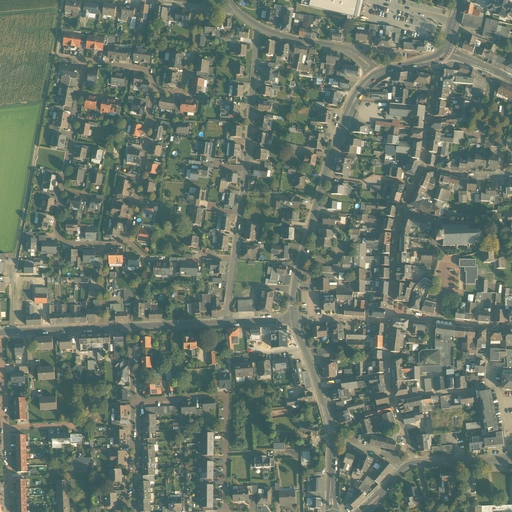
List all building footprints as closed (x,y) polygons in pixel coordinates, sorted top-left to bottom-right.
[(358,17),(361,0),(301,0),(300,5),(353,17),(353,16),(358,17)] [(364,0),(361,0),(358,17),(353,16),(353,17),(360,19),(364,0)] [(446,9),(448,1),(445,0),(438,0),(436,7),(439,7),(439,8),(443,8),(446,9)] [(499,2),(489,0),(489,5),(488,5),(487,10),(494,12),(493,15),(506,18),(507,15),(511,16),(511,5),(506,4),(506,2),(500,0),(499,2)] [(72,17),(77,18),(77,17),(76,17),(77,13),(78,10),(79,3),(75,2),(75,3),(67,2),(65,12),(72,13),(72,17)] [(85,18),(88,18),(89,13),(96,14),(98,5),(91,5),(85,4),(83,13),(83,18),(85,18)] [(114,17),(115,17),(116,10),(116,5),(112,5),(104,4),(103,10),(103,14),(107,14),(107,16),(110,16),(114,17)] [(143,19),(146,19),(147,14),(148,6),(141,5),(140,13),(144,14),(143,19)] [(463,14),(471,16),(473,10),(473,7),(469,6),(466,5),(465,10),(464,10),(463,14)] [(123,6),(121,16),(121,20),(127,21),(128,17),(132,17),(133,18),(134,16),(133,16),(135,8),(123,6)] [(164,22),(166,22),(167,17),(168,10),(163,9),(162,10),(161,10),(161,9),(159,7),(155,7),(154,19),(158,20),(159,18),(162,19),(164,22)] [(188,23),(189,13),(185,12),(185,11),(181,11),(176,11),(176,14),(175,21),(179,21),(179,22),(184,23),(184,22),(188,23)] [(265,23),(273,24),(275,12),(267,11),(267,12),(265,19),(265,23)] [(135,29),(141,30),(143,19),(144,14),(140,13),(137,13),(136,17),(136,18),(136,23),(135,29)] [(288,13),(288,16),(285,16),(285,15),(284,17),(284,18),(282,31),(290,32),(291,24),(292,18),(292,14),(288,13)] [(464,28),(478,31),(478,27),(484,28),(486,19),(482,19),(479,18),(471,16),(463,14),(461,24),(462,24),(465,24),(468,25),(467,28),(464,27),(464,28)] [(224,29),(231,30),(231,28),(231,24),(231,20),(225,20),(223,19),(223,24),(224,24),(224,28),(224,29)] [(482,37),(500,41),(500,37),(507,39),(510,29),(498,26),(499,22),(486,19),(484,28),(482,37)] [(209,37),(215,38),(215,32),(216,32),(216,31),(215,31),(216,24),(209,24),(210,23),(206,23),(205,31),(205,33),(209,33),(209,37)] [(243,38),(248,39),(249,30),(240,29),(239,37),(241,38),(243,38)] [(332,41),(341,42),(342,36),(342,35),(342,32),(337,31),(337,34),(333,34),(332,41)] [(356,40),(367,42),(368,32),(364,32),(357,31),(356,40)] [(63,45),(71,47),(73,34),(65,33),(64,40),(63,45)] [(81,35),(73,34),(71,47),(80,48),(80,42),(81,35)] [(467,35),(465,43),(474,46),(476,41),(477,38),(467,35)] [(86,49),(94,50),(96,38),(88,36),(87,43),(86,49)] [(104,39),(96,38),(94,50),(103,51),(103,45),(104,39)] [(264,54),(273,55),(274,42),(265,41),(265,46),(263,46),(262,51),(265,51),(264,54)] [(416,41),(416,45),(415,52),(425,52),(426,51),(432,52),(434,50),(434,44),(434,43),(425,42),(424,42),(416,41)] [(403,51),(415,52),(416,45),(404,43),(403,51)] [(475,46),(474,46),(465,43),(464,43),(462,50),(473,53),(475,46)] [(487,51),(490,53),(493,54),(497,45),(490,43),(489,45),(487,51)] [(283,57),(287,58),(289,46),(280,45),(279,57),(283,57)] [(236,56),(245,57),(246,47),(237,46),(236,48),(237,48),(238,48),(237,52),(236,56)] [(108,58),(117,60),(119,49),(114,48),(110,47),(109,51),(109,52),(108,54),(109,55),(108,58)] [(127,50),(119,49),(117,60),(125,61),(126,59),(127,58),(127,54),(127,53),(127,50)] [(134,61),(148,63),(149,58),(150,58),(150,55),(149,55),(150,51),(142,50),(136,49),(135,49),(135,54),(134,54),(134,57),(134,61)] [(478,55),(487,59),(488,55),(490,53),(487,51),(481,49),(478,55)] [(330,65),(333,65),(333,66),(335,66),(335,60),(338,61),(339,57),(336,57),(336,53),(332,53),(330,65)] [(170,54),(169,61),(181,62),(181,59),(182,59),(182,56),(175,55),(170,54)] [(504,59),(498,56),(495,62),(501,65),(504,59)] [(180,66),(181,62),(169,61),(168,67),(168,68),(173,68),(180,69),(181,66),(180,66)] [(71,78),(76,79),(77,74),(74,73),(74,72),(76,72),(77,68),(67,66),(67,63),(63,62),(62,72),(64,72),(63,76),(63,77),(71,78)] [(237,67),(236,75),(241,75),(244,76),(244,67),(237,67)] [(349,76),(357,77),(358,68),(345,67),(345,71),(344,75),(344,76),(349,76)] [(476,70),(468,68),(466,74),(468,75),(467,79),(473,80),(476,70)] [(88,82),(96,83),(98,71),(89,70),(88,76),(88,82)] [(271,82),(274,83),(275,78),(277,78),(278,72),(274,72),(267,71),(266,70),(264,81),(265,81),(271,82)] [(395,75),(395,78),(394,82),(397,82),(404,83),(404,80),(405,73),(395,75)] [(421,85),(423,85),(429,86),(431,76),(416,73),(415,77),(414,83),(421,85)] [(134,86),(141,87),(142,80),(143,77),(143,76),(137,75),(136,79),(135,79),(134,83),(134,86)] [(62,76),(60,85),(59,85),(58,88),(59,88),(63,89),(67,89),(68,86),(69,87),(71,78),(63,77),(63,76),(62,76)] [(456,83),(456,82),(456,78),(453,78),(440,77),(439,83),(439,89),(449,90),(452,90),(452,83),(456,83)] [(193,79),(192,86),(203,87),(204,81),(204,80),(200,80),(193,79)] [(148,81),(142,80),(141,87),(140,91),(147,92),(148,88),(149,85),(147,85),(148,81)] [(349,82),(340,80),(339,87),(339,88),(348,90),(349,82)] [(497,94),(504,96),(508,86),(508,87),(505,85),(502,83),(499,89),(497,93),(497,94)] [(202,94),(203,87),(192,86),(191,93),(197,94),(202,94)] [(233,97),(242,98),(243,87),(233,86),(233,97)] [(260,96),(269,97),(270,89),(262,88),(260,96)] [(61,96),(61,98),(72,100),(72,97),(73,97),(73,94),(73,91),(67,89),(63,89),(61,96)] [(436,99),(446,100),(446,96),(448,96),(449,90),(439,89),(438,89),(436,99)] [(408,91),(399,90),(398,99),(399,99),(406,99),(407,99),(408,91)] [(336,106),(337,103),(337,99),(339,99),(340,95),(334,94),(330,93),(329,97),(328,104),(328,105),(336,106)] [(419,99),(418,103),(417,106),(425,107),(427,96),(419,95),(419,99)] [(160,109),(166,110),(168,98),(161,97),(160,101),(159,107),(161,107),(160,109)] [(70,107),(72,100),(61,98),(60,105),(70,107)] [(174,100),(168,98),(166,110),(171,111),(171,109),(173,110),(174,103),(174,100)] [(109,113),(110,112),(111,101),(103,100),(102,108),(101,112),(109,113)] [(181,112),(188,112),(189,101),(182,100),(181,107),(181,112)] [(112,101),(111,101),(110,112),(116,113),(117,109),(118,102),(112,101)] [(196,102),(189,101),(188,112),(193,113),(195,113),(196,102)] [(137,115),(142,116),(142,113),(144,113),(145,104),(143,103),(139,102),(139,103),(137,102),(134,102),(132,111),(133,111),(138,112),(137,115)] [(258,110),(268,112),(268,111),(269,105),(269,104),(267,104),(259,102),(258,110)] [(400,121),(400,117),(389,116),(390,104),(386,104),(386,107),(385,120),(392,120),(400,121)] [(395,104),(390,104),(389,116),(400,117),(414,118),(424,119),(425,107),(417,106),(416,106),(411,106),(406,105),(399,105),(395,104)] [(230,116),(235,116),(238,116),(238,111),(238,107),(230,106),(230,111),(230,116)] [(468,109),(460,109),(460,112),(460,116),(460,119),(463,119),(468,119),(468,109)] [(229,118),(230,118),(230,116),(230,111),(226,111),(226,110),(220,110),(220,117),(221,117),(229,118)] [(319,124),(330,125),(332,113),(324,112),(319,111),(319,112),(318,119),(318,123),(319,124)] [(58,113),(56,120),(68,122),(68,119),(68,120),(69,115),(62,114),(58,113)] [(259,128),(267,129),(269,119),(266,118),(260,117),(259,123),(258,123),(257,128),(259,128)] [(413,128),(423,129),(424,119),(414,118),(413,122),(414,122),(413,128)] [(67,129),(68,122),(56,120),(55,127),(60,128),(67,129)] [(432,129),(441,130),(441,124),(446,125),(446,122),(446,120),(442,120),(433,120),(432,129)] [(80,135),(88,136),(89,130),(89,126),(88,125),(82,124),(80,135)] [(186,134),(187,134),(188,133),(188,132),(188,131),(188,129),(189,129),(189,125),(186,124),(177,124),(177,133),(185,133),(186,134)] [(133,138),(136,138),(137,138),(137,137),(140,137),(140,134),(141,134),(142,130),(141,129),(142,126),(137,126),(132,125),(132,127),(131,133),(130,135),(133,136),(132,137),(133,138)] [(153,139),(158,140),(158,136),(161,137),(163,128),(160,127),(155,126),(153,139)] [(234,138),(241,138),(242,127),(232,126),(231,133),(231,137),(234,138)] [(353,133),(366,135),(367,128),(354,126),(353,129),(353,133)] [(399,133),(399,129),(391,128),(389,128),(388,136),(398,137),(399,133)] [(452,144),(462,145),(463,132),(454,132),(453,140),(452,144)] [(439,143),(439,142),(440,138),(441,134),(431,133),(430,141),(438,142),(439,143)] [(262,145),(266,145),(267,140),(270,141),(271,136),(264,135),(258,134),(257,134),(256,144),(262,145)] [(312,148),(322,150),(323,145),(322,145),(323,136),(314,135),(310,134),(310,136),(309,139),(314,140),(312,148)] [(56,147),(63,149),(65,137),(54,135),(52,147),(56,147)] [(386,144),(398,146),(398,144),(399,137),(398,137),(388,136),(387,136),(386,144)] [(347,139),(346,146),(356,147),(357,148),(361,148),(362,148),(362,142),(363,141),(347,139)] [(492,139),(491,139),(491,143),(491,146),(491,147),(501,147),(501,139),(492,139)] [(412,149),(421,151),(421,150),(422,142),(412,141),(412,143),(411,143),(411,142),(408,142),(408,145),(407,148),(409,149),(412,149)] [(436,153),(437,146),(438,142),(430,141),(430,143),(429,151),(428,152),(436,153)] [(200,155),(210,156),(211,145),(200,143),(200,148),(201,148),(201,150),(200,155)] [(442,152),(449,153),(450,144),(443,143),(442,147),(441,151),(442,152)] [(150,155),(159,156),(158,156),(159,152),(160,152),(161,148),(157,147),(152,146),(150,155)] [(236,157),(239,157),(239,151),(239,150),(239,146),(232,146),(231,146),(231,152),(229,152),(229,156),(229,157),(231,157),(236,157)] [(355,154),(356,147),(346,146),(344,146),(343,153),(348,154),(355,154)] [(386,153),(385,154),(393,155),(395,155),(396,151),(396,147),(386,146),(386,151),(386,153)] [(76,158),(85,159),(86,150),(81,149),(78,149),(76,158)] [(410,158),(419,159),(421,151),(412,149),(411,152),(411,153),(410,158)] [(92,159),(100,161),(102,152),(102,151),(98,151),(93,150),(92,159)] [(255,160),(261,161),(261,159),(265,160),(266,157),(266,155),(264,155),(265,151),(264,151),(258,150),(256,150),(255,160)] [(306,165),(311,166),(314,166),(316,156),(307,155),(307,158),(304,158),(304,162),(306,163),(306,165)] [(434,166),(435,156),(427,155),(426,165),(434,166)] [(489,155),(489,158),(487,167),(491,168),(490,169),(496,170),(497,165),(498,164),(498,162),(497,161),(498,156),(494,156),(489,155)] [(475,159),(475,160),(473,167),(476,168),(477,166),(479,166),(481,166),(482,157),(479,157),(480,156),(475,156),(475,159)] [(485,158),(482,157),(481,166),(482,167),(485,167),(484,169),(487,169),(487,167),(489,158),(485,157),(485,158)] [(337,165),(349,167),(350,161),(343,159),(338,158),(337,165)] [(468,158),(467,161),(466,170),(469,170),(469,168),(472,169),(473,169),(473,168),(473,167),(475,160),(472,159),(468,158)] [(409,166),(417,169),(418,162),(410,161),(407,160),(406,163),(409,164),(409,166)] [(466,171),(466,170),(467,161),(463,161),(460,160),(459,166),(458,172),(461,172),(461,170),(464,171),(466,171)] [(396,169),(393,169),(393,172),(390,171),(389,177),(401,180),(401,179),(402,170),(403,163),(401,163),(397,163),(396,169)] [(147,173),(151,174),(152,172),(156,173),(157,166),(153,165),(148,164),(147,173)] [(343,175),(349,176),(350,167),(349,167),(337,165),(335,173),(343,175)] [(417,169),(409,166),(407,166),(406,171),(405,173),(414,177),(417,169)] [(199,167),(198,171),(198,176),(207,177),(207,172),(207,168),(199,167)] [(254,176),(266,178),(266,177),(267,171),(267,170),(264,169),(255,168),(254,176)] [(72,180),(81,182),(82,176),(83,177),(84,172),(76,171),(74,170),(72,180)] [(197,181),(198,176),(198,171),(191,170),(190,180),(197,181)] [(429,181),(431,177),(431,176),(425,174),(424,173),(421,180),(428,183),(429,181)] [(91,184),(100,185),(102,175),(94,174),(93,174),(92,176),(91,184)] [(228,183),(236,184),(237,179),(236,178),(236,175),(229,174),(228,182),(228,183)] [(445,184),(448,185),(449,183),(450,177),(441,174),(440,177),(440,179),(443,180),(442,183),(443,183),(445,184)] [(54,190),(56,191),(57,186),(56,185),(57,178),(52,177),(52,176),(47,175),(47,176),(46,180),(44,180),(43,185),(45,186),(47,189),(52,190),(54,190)] [(294,188),(303,189),(305,176),(296,175),(294,188)] [(449,184),(458,186),(460,179),(451,177),(449,184)] [(118,187),(120,188),(129,189),(130,186),(130,184),(131,184),(131,183),(126,182),(120,181),(120,180),(119,181),(121,181),(120,184),(119,184),(118,185),(117,186),(118,187)] [(427,187),(428,183),(421,180),(418,186),(426,190),(427,187)] [(476,181),(467,180),(467,191),(471,191),(475,191),(476,181)] [(226,193),(227,190),(228,183),(228,182),(225,181),(221,181),(220,189),(219,192),(223,193),(226,193)] [(429,181),(428,183),(427,187),(433,190),(434,188),(437,190),(438,188),(435,186),(434,186),(435,183),(429,181)] [(144,192),(152,193),(152,191),(154,185),(154,184),(148,183),(145,183),(144,192)] [(394,188),(393,194),(401,194),(402,195),(404,185),(405,184),(394,183),(394,188)] [(486,186),(486,194),(489,194),(489,195),(490,195),(495,195),(495,186),(486,186)] [(331,195),(344,195),(344,188),(344,187),(338,187),(332,187),(331,195)] [(130,190),(129,189),(120,188),(119,191),(118,190),(116,191),(116,193),(117,194),(123,195),(128,196),(129,193),(129,191),(130,191),(130,190)] [(47,189),(46,193),(43,192),(42,192),(41,198),(44,199),(44,198),(49,199),(50,193),(53,194),(54,190),(52,190),(47,189)] [(196,189),(196,194),(195,200),(200,201),(203,201),(205,192),(201,191),(202,190),(196,189)] [(447,191),(445,190),(441,202),(444,203),(447,204),(450,192),(447,191)] [(231,206),(233,206),(234,201),(232,201),(233,194),(226,193),(225,201),(224,205),(231,206)] [(399,204),(401,194),(393,194),(391,193),(390,196),(389,200),(389,203),(399,204)] [(432,206),(424,203),(421,201),(421,200),(422,198),(419,196),(415,194),(414,194),(409,205),(419,210),(431,216),(433,216),(438,217),(440,210),(434,207),(432,206)] [(67,208),(73,209),(73,207),(78,208),(79,208),(79,205),(80,200),(79,198),(77,198),(76,198),(74,198),(73,197),(69,197),(67,208)] [(288,207),(299,208),(299,199),(294,198),(294,197),(289,197),(289,198),(280,197),(280,203),(284,204),(288,204),(288,207)] [(45,211),(51,213),(52,207),(52,204),(53,204),(54,200),(49,199),(44,198),(44,199),(44,202),(43,203),(42,205),(43,206),(44,206),(44,207),(44,210),(45,211)] [(90,209),(99,210),(101,201),(96,200),(91,199),(90,209)] [(440,210),(441,211),(444,203),(441,202),(438,201),(436,200),(434,207),(440,210)] [(337,203),(328,202),(327,210),(336,210),(337,203)] [(119,219),(122,219),(123,218),(125,218),(127,209),(125,206),(121,206),(113,204),(113,206),(112,210),(114,211),(114,214),(115,216),(118,217),(119,219)] [(149,214),(153,215),(154,207),(151,206),(144,205),(143,208),(144,209),(143,213),(146,214),(147,214),(149,215),(149,214)] [(386,216),(394,218),(396,207),(387,206),(387,211),(386,216)] [(191,224),(199,225),(200,216),(201,216),(202,209),(198,209),(193,208),(192,214),(191,224)] [(292,222),(297,222),(298,213),(287,213),(287,220),(287,222),(292,222)] [(324,224),(335,225),(335,222),(339,222),(339,218),(339,217),(338,217),(324,216),(324,224)] [(401,231),(400,237),(407,238),(410,226),(419,228),(421,220),(414,218),(410,217),(405,216),(404,221),(403,221),(401,231)] [(222,217),(221,224),(230,225),(231,218),(222,217)] [(41,229),(47,230),(48,226),(48,225),(49,223),(48,222),(49,220),(46,219),(39,218),(38,224),(38,225),(37,226),(37,227),(38,229),(39,229),(41,229)] [(67,231),(69,231),(70,231),(73,231),(77,231),(77,225),(77,222),(75,222),(67,222),(67,228),(66,228),(66,230),(67,231)] [(113,224),(112,230),(119,231),(123,232),(124,226),(123,226),(118,224),(113,224)] [(229,232),(230,225),(221,224),(220,231),(229,232)] [(247,230),(246,233),(255,234),(256,226),(252,226),(247,225),(246,230),(247,230)] [(456,246),(456,247),(457,247),(457,246),(463,246),(464,247),(464,246),(469,245),(469,247),(470,247),(469,245),(473,245),(473,246),(474,246),(478,244),(478,242),(479,242),(479,240),(482,238),(483,239),(484,238),(483,233),(483,232),(481,233),(478,231),(478,230),(473,230),(473,226),(469,226),(468,225),(468,226),(464,226),(463,225),(462,226),(457,226),(457,225),(456,225),(456,226),(450,226),(450,225),(449,225),(449,226),(443,226),(442,226),(441,227),(441,233),(435,233),(436,241),(441,241),(441,246),(442,246),(442,247),(443,247),(443,246),(449,246),(449,247),(450,247),(451,246),(456,246)] [(284,240),(293,240),(294,229),(288,229),(283,228),(283,230),(283,233),(284,233),(284,240)] [(96,229),(86,229),(86,234),(86,239),(96,239),(96,229)] [(118,237),(119,231),(112,230),(108,229),(107,235),(112,236),(118,237)] [(142,241),(148,242),(150,231),(148,231),(140,230),(140,232),(141,232),(140,234),(139,234),(139,238),(142,239),(142,241)] [(320,230),(319,239),(332,239),(333,232),(333,231),(331,231),(320,230)] [(254,241),(255,234),(246,233),(246,235),(245,240),(254,241)] [(196,248),(198,248),(196,248),(197,245),(198,238),(199,238),(198,238),(190,237),(189,237),(190,237),(189,247),(188,247),(189,247),(196,248)] [(217,250),(227,251),(227,243),(228,243),(229,238),(218,237),(217,244),(218,244),(217,250)] [(411,238),(407,238),(400,237),(399,237),(399,250),(406,251),(406,250),(410,250),(411,241),(411,238)] [(331,247),(332,239),(319,239),(318,238),(317,246),(331,247)] [(35,250),(36,250),(36,240),(33,240),(27,240),(26,246),(27,246),(27,250),(28,250),(35,250)] [(54,254),(55,254),(57,253),(57,251),(56,250),(56,243),(51,243),(47,243),(46,243),(42,243),(42,254),(47,254),(47,253),(53,253),(54,254)] [(342,262),(342,265),(342,269),(342,274),(345,274),(354,274),(354,271),(354,270),(365,270),(365,264),(371,264),(373,264),(373,257),(365,257),(365,253),(366,249),(366,245),(358,244),(355,244),(354,257),(342,257),(342,262)] [(379,254),(389,254),(389,246),(379,245),(379,250),(379,254)] [(242,258),(251,259),(252,252),(256,253),(257,248),(254,248),(244,246),(242,258)] [(279,259),(287,260),(287,256),(289,256),(289,247),(284,247),(271,246),(271,254),(279,255),(279,259)] [(75,262),(77,262),(77,259),(77,251),(71,251),(71,250),(68,250),(68,251),(66,251),(66,262),(68,262),(75,262)] [(483,251),(483,263),(494,262),(493,258),(493,250),(483,251)] [(95,262),(95,259),(95,251),(83,251),(83,262),(90,262),(95,262)] [(421,261),(425,262),(431,262),(432,253),(421,252),(421,261)] [(406,258),(406,254),(399,254),(397,254),(397,264),(406,264),(406,258)] [(135,266),(135,265),(139,265),(140,264),(140,262),(139,261),(139,257),(128,257),(128,259),(128,266),(129,266),(135,266)] [(389,258),(380,258),(379,266),(389,266),(389,258)] [(475,265),(476,260),(459,260),(459,268),(464,268),(466,268),(466,273),(465,285),(475,285),(475,280),(477,280),(477,275),(475,275),(475,271),(477,271),(477,265),(475,265)] [(185,263),(181,263),(181,272),(187,272),(187,275),(187,276),(197,276),(197,273),(197,263),(185,263)] [(215,274),(224,274),(224,264),(216,263),(211,263),(211,264),(212,264),(212,269),(211,269),(211,270),(215,270),(215,274)] [(33,273),(33,267),(34,265),(25,264),(24,273),(29,273),(33,273)] [(276,274),(277,267),(272,266),(272,268),(271,275),(270,281),(277,282),(278,276),(278,275),(277,275),(278,274),(276,274)] [(281,267),(278,266),(277,267),(276,274),(278,274),(285,275),(286,267),(281,267)] [(396,281),(403,282),(404,279),(412,280),(412,272),(413,267),(397,267),(396,273),(398,273),(398,276),(396,276),(396,281)] [(374,279),(375,273),(375,269),(371,270),(365,270),(366,273),(370,272),(371,278),(374,279)] [(389,270),(379,269),(379,274),(378,279),(388,279),(389,270)] [(354,277),(354,282),(365,282),(365,274),(365,270),(354,270),(354,271),(354,274),(354,277)] [(124,299),(131,300),(132,279),(116,279),(115,279),(115,287),(114,287),(114,290),(124,290),(124,299)] [(318,288),(318,291),(320,291),(324,291),(336,291),(336,288),(328,287),(328,279),(318,279),(318,288)] [(417,285),(429,291),(433,284),(425,280),(417,285)] [(365,282),(354,282),(349,282),(349,289),(349,293),(352,293),(358,293),(364,294),(365,290),(365,288),(365,285),(365,282)] [(379,289),(379,291),(378,295),(380,295),(387,296),(388,283),(379,282),(379,289)] [(394,301),(408,303),(411,290),(414,285),(411,283),(407,282),(407,283),(406,283),(406,284),(405,284),(405,285),(404,285),(396,284),(394,301)] [(259,312),(271,314),(272,302),(273,292),(274,292),(262,290),(259,312)] [(47,304),(47,295),(35,295),(35,303),(47,304)] [(379,303),(386,304),(387,296),(380,295),(374,295),(373,302),(379,303)] [(410,309),(418,311),(421,297),(416,296),(415,298),(412,298),(411,303),(410,309)] [(334,298),(333,298),(333,300),(324,300),(324,299),(323,299),(324,303),(324,311),(330,311),(330,310),(334,310),(334,302),(334,298)] [(237,313),(247,312),(247,306),(249,306),(249,301),(237,301),(237,313)] [(421,312),(433,315),(436,304),(425,301),(423,306),(421,312)] [(385,310),(386,304),(379,303),(376,303),(373,302),(369,302),(368,311),(372,311),(372,309),(375,309),(385,310)] [(200,303),(191,304),(191,314),(200,313),(200,312),(200,303)] [(465,303),(465,304),(465,308),(464,311),(461,311),(456,310),(455,319),(463,320),(470,321),(470,314),(474,315),(475,304),(465,303)] [(456,310),(461,311),(461,308),(462,308),(465,308),(465,304),(457,303),(456,310)] [(353,305),(353,307),(353,311),(352,317),(356,317),(364,317),(365,311),(364,311),(357,310),(357,307),(357,304),(352,304),(351,305),(353,305)] [(141,305),(137,305),(136,310),(134,310),(134,317),(143,317),(143,311),(144,305),(141,305)] [(345,306),(344,309),(344,316),(352,317),(353,311),(353,307),(351,307),(348,307),(345,306)] [(212,307),(212,318),(215,318),(215,317),(220,317),(220,307),(219,307),(214,307),(212,307)] [(371,317),(384,319),(385,310),(375,309),(372,309),(372,311),(371,317)] [(90,312),(87,312),(87,322),(95,321),(95,312),(95,310),(90,310),(90,312)] [(149,311),(149,320),(162,320),(162,311),(156,311),(150,311),(149,311)] [(494,323),(504,323),(504,311),(502,311),(495,311),(494,323)] [(115,317),(115,322),(128,321),(127,313),(124,313),(115,313),(115,317)] [(478,321),(489,322),(490,314),(485,313),(479,313),(478,321)] [(27,317),(27,326),(41,325),(41,317),(37,317),(33,317),(27,317)] [(400,328),(402,328),(407,329),(408,321),(404,321),(397,320),(394,320),(393,327),(400,328)] [(425,324),(414,322),(413,330),(413,335),(417,335),(418,331),(422,331),(422,330),(425,330),(425,324)] [(373,334),(372,336),(374,336),(382,336),(383,325),(374,324),(373,334)] [(449,342),(453,343),(454,339),(454,340),(454,337),(455,327),(446,326),(436,325),(435,335),(435,340),(440,341),(444,341),(445,341),(449,342)] [(337,339),(337,340),(338,340),(343,340),(343,334),(342,334),(342,326),(332,326),(332,333),(333,339),(337,339)] [(454,337),(462,338),(464,338),(464,328),(458,328),(455,327),(454,337)] [(271,328),(271,336),(286,336),(286,329),(285,328),(271,328)] [(321,338),(321,337),(321,328),(312,328),(313,338),(321,338)] [(229,337),(232,337),(239,337),(239,329),(229,329),(229,330),(229,337)] [(481,349),(481,348),(481,344),(485,345),(485,342),(486,330),(477,329),(477,345),(477,348),(481,349)] [(392,339),(403,340),(404,336),(405,336),(405,332),(403,332),(403,331),(402,331),(402,332),(398,331),(393,330),(392,339)] [(506,342),(511,341),(511,330),(502,331),(502,336),(506,336),(506,338),(506,341),(506,342)] [(491,331),(490,342),(500,341),(501,341),(502,341),(502,338),(502,336),(502,331),(491,331)] [(114,334),(114,343),(120,342),(123,342),(123,334),(114,334)] [(95,335),(87,336),(87,345),(92,344),(95,344),(95,335)] [(95,335),(95,344),(103,344),(102,335),(95,335)] [(59,337),(60,350),(66,350),(72,349),(72,345),(71,336),(59,337)] [(287,349),(286,336),(271,336),(271,349),(287,349)] [(192,352),(193,358),(197,358),(196,340),(189,340),(189,339),(188,339),(188,338),(187,337),(185,337),(184,338),(184,339),(184,350),(189,349),(189,351),(190,351),(191,351),(192,352)] [(373,349),(382,349),(382,337),(374,337),(373,337),(373,339),(373,349)] [(36,339),(37,351),(53,350),(52,338),(36,339)] [(141,338),(141,348),(143,348),(149,348),(150,348),(150,338),(141,338)] [(390,352),(399,353),(400,348),(403,348),(403,342),(403,340),(392,339),(390,352)] [(419,364),(422,367),(425,367),(446,366),(450,366),(449,348),(449,342),(445,341),(444,341),(440,341),(435,340),(435,350),(422,351),(418,354),(419,363),(419,364)] [(15,353),(21,353),(24,353),(24,345),(15,345),(15,353)] [(469,351),(469,354),(476,354),(477,351),(477,348),(477,345),(474,345),(469,345),(469,351)] [(490,361),(498,361),(498,358),(498,356),(498,349),(490,349),(490,356),(490,361)] [(511,350),(506,350),(506,356),(507,363),(507,368),(503,368),(502,375),(511,375),(511,350)] [(142,358),(142,368),(151,368),(150,358),(149,358),(143,358),(142,358)] [(391,369),(399,368),(399,365),(399,364),(402,364),(401,359),(390,360),(391,369)] [(285,360),(275,361),(276,370),(280,370),(280,369),(286,368),(285,360)] [(259,373),(260,376),(270,375),(269,361),(258,362),(259,373)] [(247,364),(243,364),(244,377),(245,377),(253,376),(253,370),(252,363),(252,362),(247,363),(247,364)] [(475,362),(475,364),(475,372),(480,373),(480,372),(484,373),(485,366),(485,362),(482,362),(475,362)] [(236,377),(244,377),(243,364),(240,365),(239,363),(234,364),(236,378),(236,377)] [(296,386),(304,384),(302,372),(301,365),(292,366),(294,374),(292,375),(293,378),(294,378),(296,386)] [(446,366),(425,367),(422,367),(421,367),(418,367),(419,376),(422,376),(422,373),(428,373),(433,373),(446,372),(446,366)] [(123,367),(118,367),(118,382),(124,382),(127,382),(127,367),(123,367)] [(409,368),(403,368),(401,368),(402,374),(410,373),(410,381),(414,381),(419,380),(419,376),(418,367),(412,368),(409,368)] [(38,369),(39,381),(55,380),(54,368),(38,369)] [(391,369),(392,383),(401,382),(402,382),(402,374),(401,368),(399,368),(391,369)] [(344,379),(352,378),(351,370),(344,370),(345,375),(344,375),(344,379)] [(307,372),(302,372),(304,384),(305,389),(311,388),(309,380),(308,380),(306,372),(307,372)] [(19,373),(12,374),(12,383),(24,382),(24,373),(23,373),(19,373)] [(220,381),(220,389),(230,388),(229,374),(227,374),(219,375),(220,381)] [(502,390),(511,390),(511,375),(502,375),(502,390)] [(375,383),(376,386),(384,385),(383,376),(375,377),(375,379),(369,380),(369,384),(371,384),(375,383)] [(353,389),(358,388),(357,383),(356,377),(352,378),(344,379),(340,380),(341,383),(342,390),(345,390),(348,390),(353,389)] [(434,378),(435,391),(446,390),(445,378),(443,378),(434,378)] [(395,396),(395,397),(407,395),(406,386),(401,387),(401,382),(392,383),(395,396)] [(373,393),(373,395),(385,392),(384,385),(376,386),(372,387),(373,393)] [(143,390),(144,395),(161,394),(160,388),(155,389),(155,386),(149,386),(145,386),(145,390),(144,390),(143,390)] [(492,429),(494,428),(497,428),(490,389),(487,390),(493,422),(491,422),(492,429)] [(346,398),(345,390),(342,390),(340,391),(334,392),(330,392),(330,395),(331,395),(332,401),(337,400),(337,399),(341,399),(346,398)] [(485,430),(485,429),(492,429),(491,422),(493,422),(487,390),(481,391),(479,391),(480,398),(481,400),(480,400),(483,415),(482,415),(485,430)] [(118,400),(127,400),(126,391),(120,391),(118,391),(118,400)] [(298,398),(298,404),(313,401),(312,393),(307,394),(307,392),(302,393),(302,395),(297,396),(297,398),(298,398)] [(375,398),(377,406),(389,403),(386,395),(375,398)] [(421,397),(422,405),(424,404),(428,404),(431,403),(431,397),(431,396),(421,397)] [(406,400),(410,412),(412,411),(411,408),(419,406),(421,406),(422,406),(422,405),(421,397),(406,400)] [(40,399),(41,411),(57,410),(56,398),(40,399)] [(287,400),(288,407),(292,406),(299,405),(298,404),(298,398),(297,398),(287,400)] [(14,399),(15,421),(26,420),(25,399),(14,399)] [(203,401),(203,409),(215,408),(215,400),(203,401)] [(398,403),(401,414),(410,412),(406,400),(406,401),(398,403)] [(345,408),(346,411),(354,409),(365,407),(364,403),(345,407),(345,408)] [(368,414),(369,419),(378,416),(392,412),(390,406),(377,409),(377,411),(368,414)] [(348,411),(346,411),(339,413),(337,414),(340,424),(345,423),(350,422),(349,421),(348,416),(349,415),(349,413),(348,411)] [(383,423),(384,428),(396,425),(392,413),(381,416),(382,419),(383,423)] [(402,416),(404,425),(413,423),(415,422),(415,419),(414,414),(402,416)] [(360,426),(363,435),(372,434),(369,423),(366,424),(360,426)] [(308,436),(312,437),(312,436),(316,437),(317,434),(318,432),(317,432),(318,429),(314,428),(315,426),(310,424),(310,427),(307,426),(307,427),(303,426),(303,427),(302,430),(302,431),(305,432),(304,433),(306,434),(309,435),(308,436)] [(494,428),(492,429),(485,429),(486,435),(482,436),(483,447),(505,445),(503,431),(494,432),(494,428)] [(370,442),(394,448),(396,441),(397,432),(386,433),(374,433),(372,434),(363,435),(362,440),(370,442)] [(70,434),(61,435),(62,444),(70,444),(70,434)] [(70,434),(70,444),(71,444),(78,444),(79,444),(78,435),(78,434),(70,434)] [(53,445),(62,444),(61,435),(52,435),(53,444),(53,445)] [(429,448),(428,435),(426,435),(417,437),(419,452),(429,451),(429,448)] [(483,450),(483,449),(483,447),(482,436),(468,437),(469,451),(483,450)] [(394,448),(370,442),(370,445),(394,451),(394,448)] [(307,452),(310,452),(310,443),(302,443),(302,449),(302,452),(307,452)] [(442,452),(442,454),(453,453),(452,446),(447,446),(441,447),(429,448),(429,451),(432,451),(432,453),(442,452)] [(113,464),(118,464),(124,464),(123,452),(113,452),(113,455),(111,455),(111,460),(113,460),(113,464)] [(350,465),(351,466),(354,457),(346,454),(343,463),(347,464),(350,465)] [(362,470),(366,472),(369,466),(370,464),(371,464),(373,460),(368,458),(368,457),(365,456),(365,457),(361,456),(357,469),(362,471),(362,470)] [(262,468),(263,468),(262,457),(258,457),(258,459),(254,459),(254,460),(255,468),(256,468),(256,469),(257,469),(260,469),(261,469),(262,469),(262,468)] [(266,457),(262,457),(263,468),(264,467),(264,468),(266,469),(268,469),(269,468),(270,468),(270,467),(270,459),(270,458),(266,458),(266,457)] [(381,467),(378,471),(377,472),(371,478),(378,485),(379,485),(385,477),(393,468),(385,462),(381,467)] [(109,471),(110,482),(113,482),(120,482),(121,482),(121,477),(121,475),(121,470),(116,471),(115,470),(109,471)] [(317,479),(311,479),(311,482),(311,487),(311,492),(316,492),(321,492),(321,479),(317,479)] [(17,481),(17,489),(26,489),(26,480),(17,481)] [(69,511),(68,481),(57,482),(58,485),(57,485),(58,494),(58,498),(58,502),(59,511),(69,511)] [(352,487),(358,490),(362,484),(355,481),(352,487)] [(370,488),(365,485),(361,491),(366,493),(370,488)] [(348,491),(357,495),(360,492),(361,491),(358,490),(352,487),(350,486),(348,491)] [(408,488),(407,489),(409,503),(413,502),(412,497),(418,496),(416,488),(413,488),(412,487),(408,488)] [(266,505),(270,505),(271,495),(271,488),(265,488),(264,490),(264,495),(258,495),(257,504),(263,505),(263,504),(266,504),(266,505)] [(233,493),(234,502),(239,501),(244,501),(248,501),(248,495),(248,490),(247,490),(247,491),(244,491),(238,491),(238,492),(233,493)] [(109,494),(109,491),(100,491),(100,501),(103,501),(103,507),(105,507),(105,499),(106,499),(106,494),(109,494)] [(353,498),(359,504),(366,498),(360,492),(357,495),(353,498)] [(280,493),(280,505),(285,504),(285,503),(295,503),(295,493),(280,493)] [(105,499),(105,507),(116,506),(116,494),(109,494),(106,494),(106,499),(105,499)] [(348,503),(348,504),(353,509),(359,504),(353,498),(348,503)] [(316,499),(311,499),(311,506),(311,509),(320,509),(320,506),(321,506),(321,502),(321,499),(316,499)]
